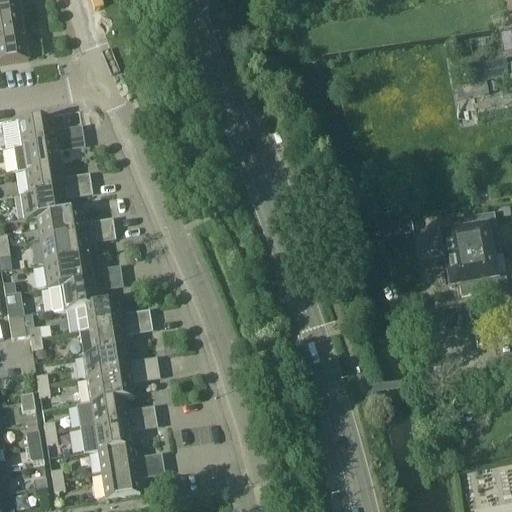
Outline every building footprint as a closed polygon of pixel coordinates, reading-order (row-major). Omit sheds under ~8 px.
[(0,0),(0,22),(22,19),(18,0),(0,0)] [(0,44),(25,40),(22,19),(0,22),(0,44)] [(511,33),(503,35),(503,39),(506,52),(511,51),(511,33)] [(0,66),(29,62),(25,40),(0,44),(0,66)] [(509,57),(472,64),(475,82),(511,74),(511,72),(510,63),(509,57)] [(487,82),(472,85),(474,97),(489,94),(487,82)] [(477,125),(474,110),(459,113),(462,128),(477,125)] [(18,123),(5,126),(9,152),(13,151),(64,143),(62,133),(55,134),(53,120),(18,126),(18,123)] [(64,143),(13,151),(17,175),(26,173),(60,168),(58,155),(65,154),(64,143)] [(60,168),(26,173),(29,197),(71,191),(70,180),(62,181),(60,168)] [(29,197),(22,200),(25,222),(37,220),(68,215),(66,202),(73,201),(71,191),(29,197)] [(389,220),(387,209),(375,211),(377,223),(389,220)] [(68,215),(37,220),(41,244),(94,236),(93,225),(86,226),(83,212),(68,215)] [(471,233),(442,239),(446,264),(491,256),(486,233),(496,231),(493,217),(469,222),(471,233)] [(410,220),(379,225),(382,238),(412,233),(410,220)] [(94,236),(41,244),(41,245),(45,267),(91,260),(89,247),(96,246),(94,236)] [(7,239),(0,239),(0,250),(9,249),(7,239)] [(9,249),(0,250),(0,261),(10,260),(9,249)] [(483,296),(507,292),(505,278),(495,280),(491,257),(500,255),(500,254),(491,256),(446,264),(451,290),(481,285),(483,296)] [(91,260),(45,267),(48,291),(102,283),(100,272),(93,274),(91,260)] [(102,283),(48,291),(52,316),(64,314),(77,312),(76,311),(98,308),(98,307),(96,295),(103,293),(102,283)] [(16,297),(14,286),(4,288),(5,298),(16,297)] [(9,322),(24,320),(20,296),(16,297),(5,298),(9,322)] [(98,308),(76,311),(77,312),(80,335),(131,327),(129,316),(122,318),(120,304),(98,307),(98,308)] [(24,320),(9,322),(12,342),(26,340),(30,339),(29,332),(34,332),(32,319),(24,320)] [(131,327),(80,335),(84,359),(128,352),(126,339),(133,337),(131,327)] [(30,339),(31,343),(41,341),(40,331),(34,332),(29,332),(30,339)] [(43,352),(41,341),(31,343),(32,353),(43,352)] [(128,352),(84,359),(87,382),(138,374),(137,364),(130,365),(128,352)] [(138,374),(87,382),(91,406),(125,401),(135,400),(135,399),(133,386),(140,385),(138,374)] [(36,380),(38,390),(49,389),(47,378),(36,380)] [(50,399),(49,389),(38,390),(40,401),(50,399)] [(20,399),(21,407),(34,405),(33,397),(20,399)] [(91,406),(77,408),(80,432),(94,430),(136,423),(134,413),(127,414),(125,401),(91,406)] [(35,414),(34,405),(21,407),(23,416),(35,414)] [(94,430),(80,432),(84,456),(98,454),(133,448),(131,435),(138,434),(136,423),(94,430)] [(45,438),(56,436),(54,426),(44,427),(45,438)] [(26,436),(28,450),(41,448),(39,434),(26,436)] [(45,438),(47,448),(58,447),(56,436),(45,438)] [(43,463),(41,448),(28,450),(30,463),(33,464),(43,463)] [(133,448),(98,454),(102,477),(143,471),(142,460),(135,461),(133,448)] [(143,471),(102,477),(106,502),(140,496),(138,482),(145,481),(143,471)] [(51,475),(53,485),(64,484),(62,473),(51,475)] [(0,476),(0,497),(11,496),(8,475),(0,476)] [(34,484),(35,492),(48,490),(47,482),(34,484)] [(65,494),(64,484),(53,485),(54,496),(65,494)] [(36,501),(49,499),(48,490),(35,492),(36,501)] [(0,511),(13,511),(11,496),(0,497),(0,511)]
